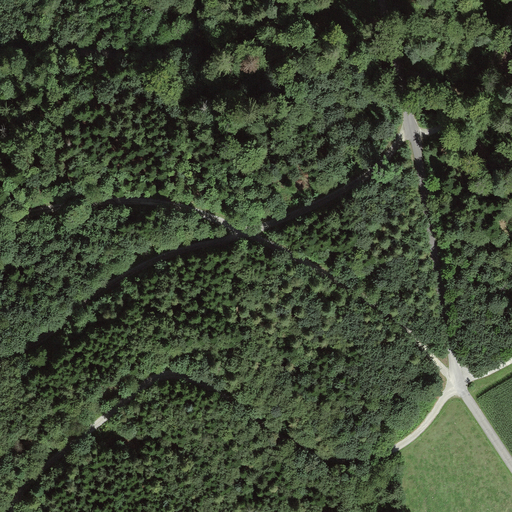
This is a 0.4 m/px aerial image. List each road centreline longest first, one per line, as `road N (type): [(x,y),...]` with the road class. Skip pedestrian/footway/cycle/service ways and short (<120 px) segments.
road 1 (track): [(0,357),(38,339),(126,272),(328,198),(403,139),(452,119),(475,98),(511,9)]
road 2 (track): [(456,383),(406,442),(372,458),(335,461),(302,450),(195,378),(165,376),(33,476),(12,511)]
road 3 (track): [(456,383),(402,326),(202,213),(117,200),(0,220)]
road 4 (residential): [(511,470),(456,383),(382,0)]
road 5 (residential): [(206,0),(189,37),(151,53),(0,51)]
